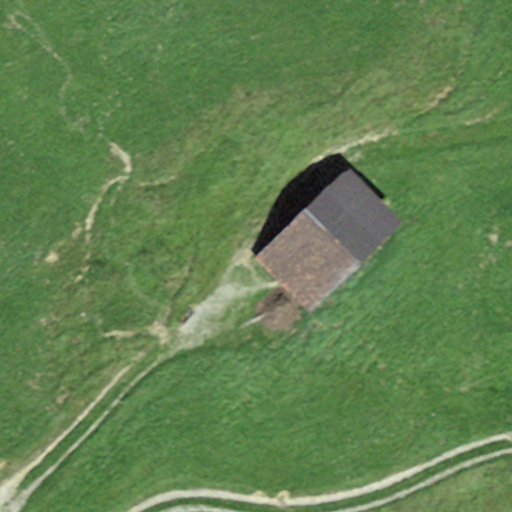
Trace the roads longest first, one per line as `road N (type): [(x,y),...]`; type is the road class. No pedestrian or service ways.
road 1 (track): [(511,134),(292,163),(257,178),(228,217),(187,334),(10,511)]
road 2 (track): [(511,457),(381,511)]
